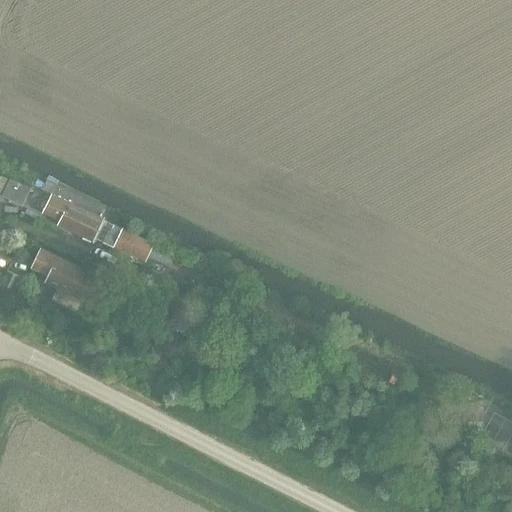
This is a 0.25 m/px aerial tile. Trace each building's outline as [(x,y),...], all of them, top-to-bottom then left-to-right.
[(0,197),(8,179),(0,175),(0,197)] [(10,180),(2,196),(20,206),(28,189),(10,180)] [(52,194),(42,213),(59,221),(57,225),(92,242),(95,235),(102,221),(103,219),(52,194)] [(102,221),(95,235),(115,244),(121,230),(102,221)] [(145,263),(155,243),(122,228),(121,230),(115,244),(113,248),(145,263)] [(48,276),(45,282),(62,290),(57,302),(76,311),(81,299),(83,301),(85,296),(95,275),(41,249),(31,268),(48,276)] [(0,289),(11,294),(19,276),(6,270),(0,284),(0,289)] [(230,295),(226,303),(236,308),(240,300),(230,295)]
